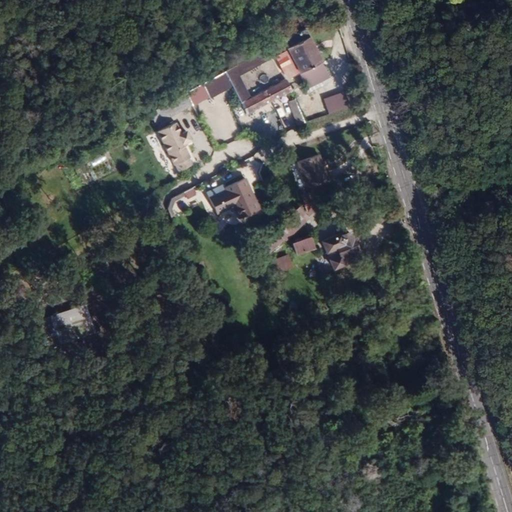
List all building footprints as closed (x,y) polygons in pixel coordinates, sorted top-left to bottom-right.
[(332,76),(309,32),(268,53),(273,62),(280,59),(279,59),(292,52),(306,79),(311,88),(332,76)] [(279,59),(280,59),(294,86),(306,79),(292,52),(279,59)] [(273,62),(268,53),(236,69),(242,80),(273,62)] [(242,80),(236,69),(227,75),(235,92),(250,121),(294,97),(289,86),(255,104),(242,80)] [(235,92),(227,75),(203,87),(211,102),(212,104),(235,92)] [(336,85),(332,76),(311,88),(315,96),(336,85)] [(203,87),(147,116),(156,129),(211,102),(203,87)] [(327,117),(333,116),(335,124),(344,121),(341,109),(347,108),(342,92),(322,98),(327,117)] [(294,125),(302,123),(296,99),(288,101),(294,125)] [(307,120),(307,129),(322,127),(321,119),(307,120)] [(171,163),(187,154),(187,153),(190,152),(188,149),(192,145),(187,137),(182,141),(175,130),(158,141),(171,163)] [(193,163),(187,154),(171,163),(177,173),(178,172),(182,179),(195,172),(191,164),(193,163)] [(335,182),(324,157),(303,166),(313,192),(335,182)] [(231,190),(213,199),(224,220),(242,211),(249,226),(268,217),(251,183),(233,192),(231,190)] [(305,211),(316,208),(311,191),(300,194),(305,211)] [(204,200),(200,193),(191,198),(193,202),(194,205),(204,200)] [(186,205),(184,202),(177,206),(174,210),(175,216),(178,224),(182,223),(179,216),(181,212),(182,208),(186,205)] [(269,251),(287,236),(308,218),(297,205),(278,221),(280,224),(260,241),(269,251)] [(325,215),(322,206),(312,209),(314,218),(325,215)] [(362,233),(343,242),(353,266),(372,259),(362,233)] [(319,240),(298,248),(302,259),(322,251),(319,240)] [(278,270),(289,265),(284,254),(273,258),(278,270)] [(204,277),(214,274),(210,265),(201,268),(204,277)]
